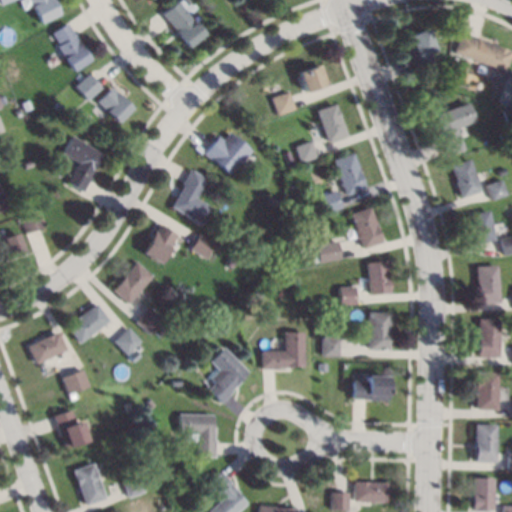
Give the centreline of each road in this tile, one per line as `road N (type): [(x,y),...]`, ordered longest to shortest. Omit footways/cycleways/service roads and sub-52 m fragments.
road 1 (residential): [(342,0),(427,249),(427,511)]
road 2 (residential): [(371,0),(243,62),(188,107),(54,294),(0,315)]
road 3 (residential): [(330,437),(295,415),(271,411),(257,422),(253,441),(258,455),(281,466),(330,437)]
road 4 (residential): [(108,0),(188,107)]
road 5 (residential): [(49,511),(0,389)]
